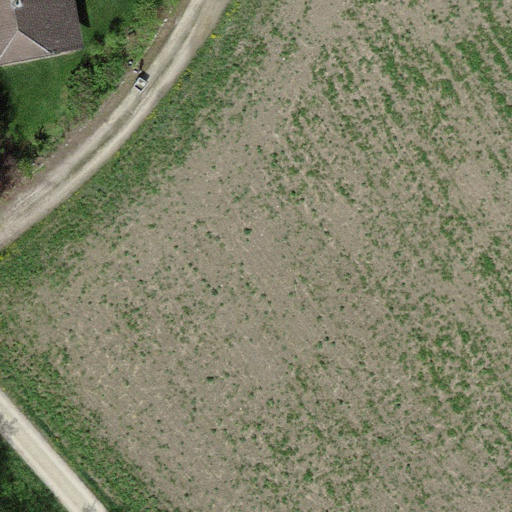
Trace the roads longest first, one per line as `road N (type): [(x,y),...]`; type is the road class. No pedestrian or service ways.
road 1 (track): [(205,0),(168,63),(117,124),(0,228)]
road 2 (track): [(91,511),(0,406)]
